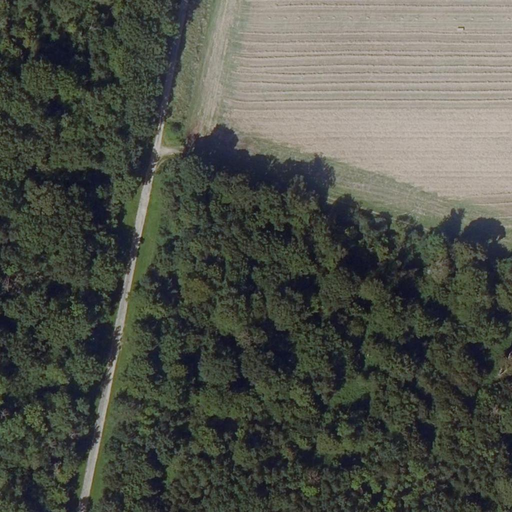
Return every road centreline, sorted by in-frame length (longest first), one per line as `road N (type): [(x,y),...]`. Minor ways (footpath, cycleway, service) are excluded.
road 1 (unclassified): [(181,0),(77,511)]
road 2 (track): [(150,150),(511,264)]
